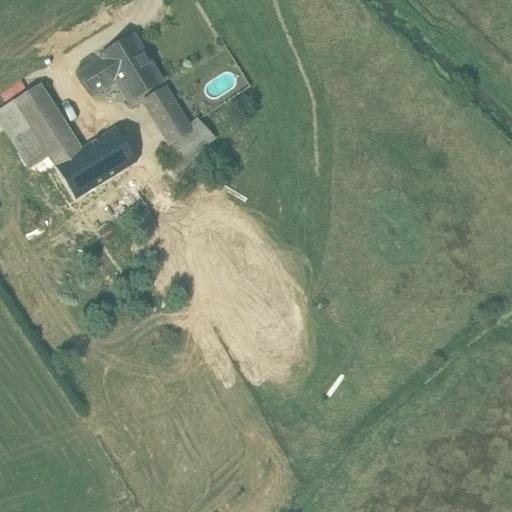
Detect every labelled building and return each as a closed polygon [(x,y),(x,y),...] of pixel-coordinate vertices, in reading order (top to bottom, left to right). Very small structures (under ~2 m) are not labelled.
[(161,83),(133,38),(102,57),(102,58),(78,73),(93,97),(117,82),(129,103),(161,83)] [(40,86),(15,101),(47,153),(72,137),(40,86)] [(188,127),(164,88),(143,101),(170,145),(188,128),(188,127)] [(47,153),(15,101),(0,110),(0,123),(27,166),(47,153)] [(170,145),(159,155),(175,173),(214,137),(197,119),(188,127),(188,128),(170,145)] [(47,153),(27,166),(56,211),(134,163),(115,131),(81,152),(72,137),(47,153)]
